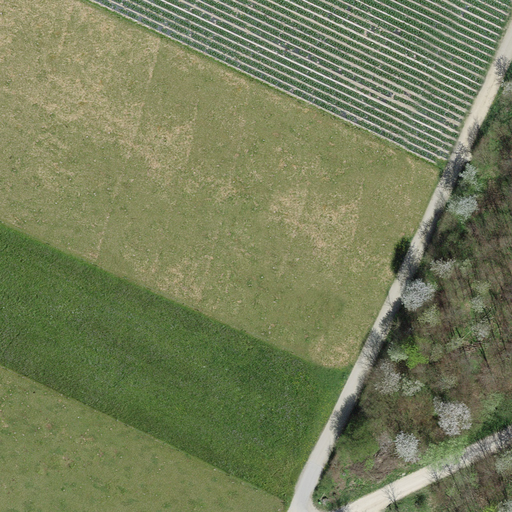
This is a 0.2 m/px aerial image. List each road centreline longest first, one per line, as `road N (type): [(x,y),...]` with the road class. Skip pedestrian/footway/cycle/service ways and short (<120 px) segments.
road 1 (track): [(511,37),(297,511)]
road 2 (track): [(511,434),(355,511)]
